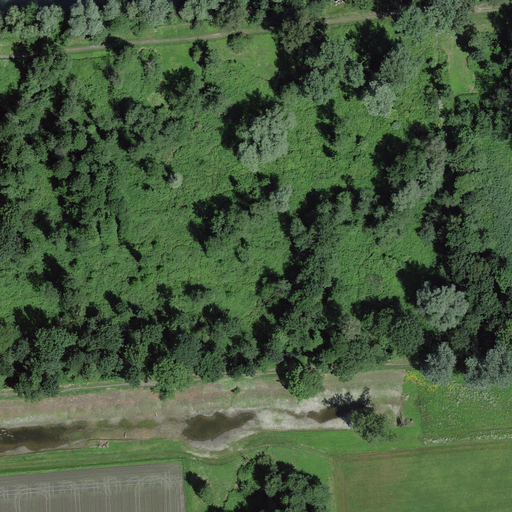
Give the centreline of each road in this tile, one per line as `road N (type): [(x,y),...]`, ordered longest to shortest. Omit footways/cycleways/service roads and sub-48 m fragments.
road 1 (track): [(511,353),(0,395)]
road 2 (track): [(435,10),(0,52)]
road 3 (track): [(467,334),(435,10)]
